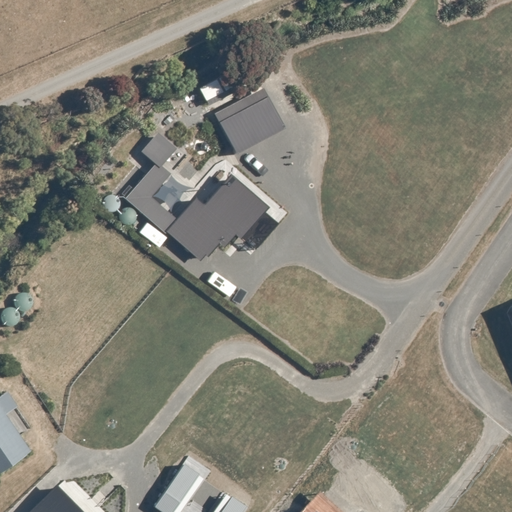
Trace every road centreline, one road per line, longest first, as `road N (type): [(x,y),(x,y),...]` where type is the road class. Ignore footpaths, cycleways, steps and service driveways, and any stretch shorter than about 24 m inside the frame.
road 1 (residential): [(511,234),(460,313),(457,342),(459,364),(476,387),(511,416)]
road 2 (unknown): [(511,151),(408,309)]
